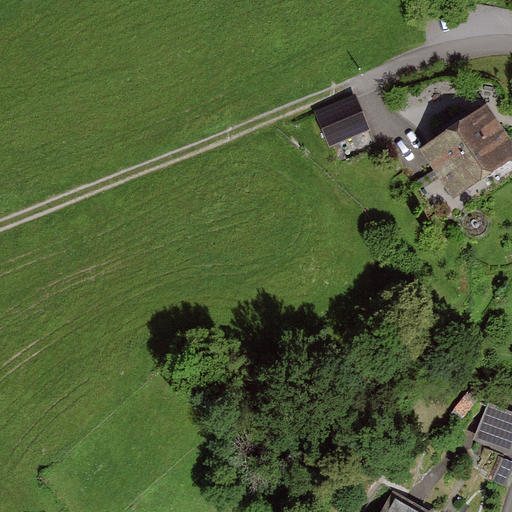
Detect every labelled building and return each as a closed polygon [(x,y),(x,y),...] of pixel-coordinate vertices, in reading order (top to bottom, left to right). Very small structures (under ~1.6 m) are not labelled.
[(359,97),(322,112),(335,144),(372,129),(359,97)] [(511,133),(497,109),(430,149),(459,197),(511,164),(511,133)] [(473,442),(510,457),(511,451),(511,413),(489,404),(473,442)] [(491,481),(504,486),(511,468),(511,462),(501,458),(491,481)] [(393,511),(435,511),(403,495),(393,511)]
